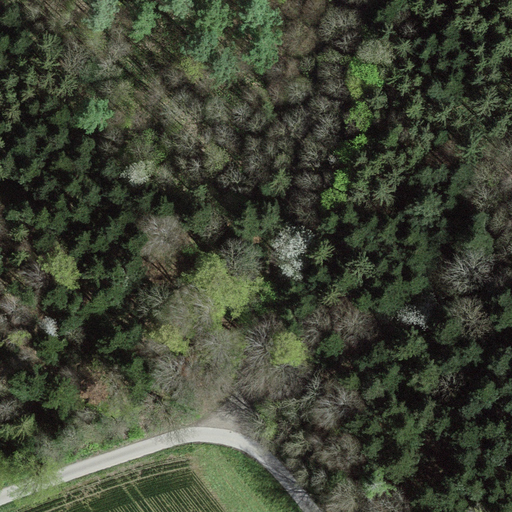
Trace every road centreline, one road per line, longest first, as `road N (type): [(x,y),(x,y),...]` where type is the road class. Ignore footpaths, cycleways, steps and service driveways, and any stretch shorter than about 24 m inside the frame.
road 1 (track): [(335,0),(227,436)]
road 2 (residential): [(312,511),(268,457),(213,434),(171,438),(0,498)]
